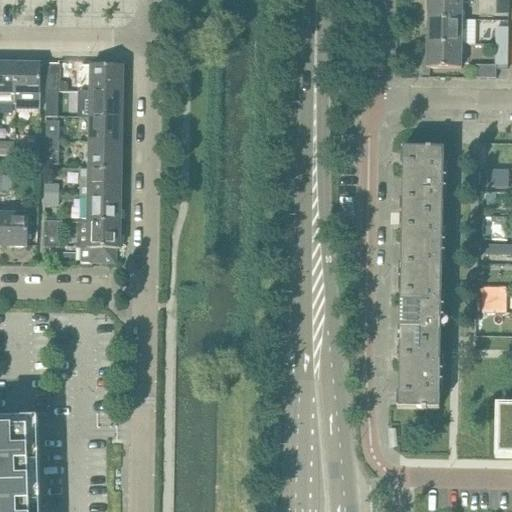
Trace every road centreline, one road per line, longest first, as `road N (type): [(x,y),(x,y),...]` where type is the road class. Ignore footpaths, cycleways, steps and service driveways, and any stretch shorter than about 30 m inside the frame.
road 1 (residential): [(511,481),(396,480),(373,457),(364,360),(369,125),(377,102)]
road 2 (secondary): [(343,511),(323,134),(313,80)]
road 3 (secondary): [(313,80),(304,135),(296,511)]
road 4 (residential): [(145,291),(150,44)]
road 5 (residential): [(142,511),(145,291)]
road 6 (residential): [(0,40),(150,44)]
road 7 (residential): [(145,291),(0,286)]
road 8 (residential): [(511,99),(377,102)]
